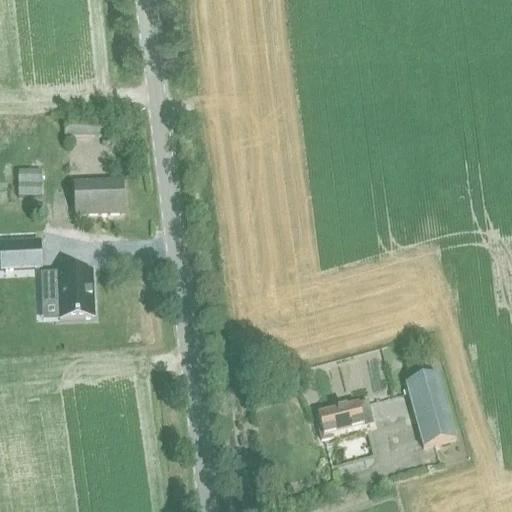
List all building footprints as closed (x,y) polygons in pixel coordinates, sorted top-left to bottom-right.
[(65,137),(109,138),(110,125),(66,124),(65,137)] [(36,198),(37,173),(13,172),(11,197),(36,198)] [(74,221),(123,219),(121,187),(73,189),(74,221)] [(40,245),(0,246),(1,274),(41,272),(40,245)] [(64,277),(42,278),(43,307),(44,307),(45,307),(48,306),(59,306),(60,313),(60,323),(62,323),(66,323),(75,322),(95,321),(94,312),(94,305),(94,292),(93,285),(93,276),(83,276),(64,277)] [(422,454),(455,445),(436,380),(403,389),(422,454)] [(374,430),(367,406),(317,418),(322,436),(319,437),(322,446),(333,444),(332,441),(374,430)]
